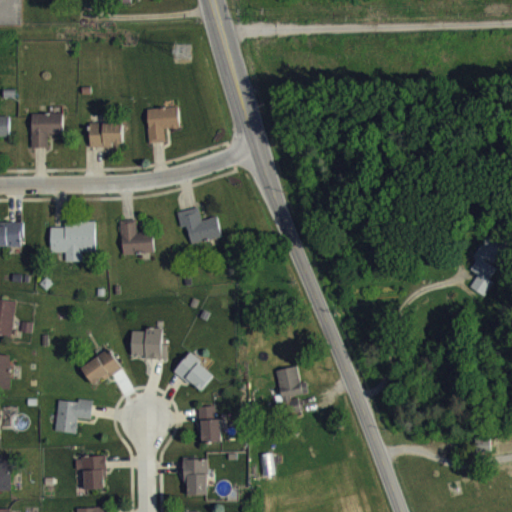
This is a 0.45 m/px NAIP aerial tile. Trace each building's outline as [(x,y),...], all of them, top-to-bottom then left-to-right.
[(84,0),(84,11),(103,12),(103,0),(84,0)] [(134,0),(112,0),(113,11),(135,10),(134,0)] [(149,119),(150,154),(166,153),(166,139),(180,139),(180,118),(149,119)] [(33,159),(49,158),(49,146),(64,145),(64,124),(33,125),(33,159)] [(11,127),(0,126),(0,147),(11,147),(11,127)] [(124,133),(91,134),(91,158),(113,157),(113,155),(124,155),(124,133)] [(178,223),(182,238),(188,237),(192,255),(223,248),(218,227),(203,230),(200,218),(178,223)] [(122,231),(123,265),(155,264),(155,243),(139,243),(138,230),(122,231)] [(97,232),(66,232),(66,238),(52,238),(52,263),(67,263),(67,272),(84,272),(84,263),(97,263),(97,232)] [(0,245),(0,258),(25,257),(24,233),(0,233),(0,245)] [(487,307),(495,292),(492,290),(499,276),(501,277),(511,256),(511,255),(489,243),(475,270),(477,272),(472,281),(479,285),(471,299),(487,307)] [(0,329),(0,347),(15,347),(16,312),(0,311),(0,329)] [(164,341),(133,340),(133,368),(168,369),(169,355),(163,355),(164,341)] [(123,379),(111,360),(82,377),(95,397),(123,379)] [(176,382),(202,403),(216,385),(190,364),(176,382)] [(0,382),(0,399),(12,400),(12,366),(0,365),(0,382)] [(277,382),(284,410),(310,404),(307,392),(302,393),(298,377),(277,382)] [(60,409),(57,442),(77,444),(79,429),(92,430),(94,413),(60,409)] [(223,453),(222,430),(216,430),(216,417),(202,417),(202,453),(223,453)] [(263,486),(276,486),(275,464),(262,465),(263,486)] [(0,466),(0,490),(0,502),(12,502),(12,466),(0,466)] [(107,467),(85,467),(86,500),(107,500),(107,467)] [(209,506),(209,470),(185,470),(184,496),(189,496),(189,506),(209,506)]
